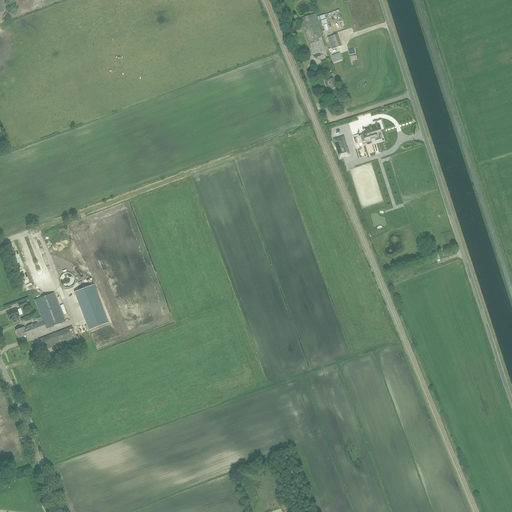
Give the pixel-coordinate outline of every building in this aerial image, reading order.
[(348,0),(358,32),(369,29),(360,1),(361,1),(360,0),(348,0)] [(332,49),(342,46),(338,34),(327,38),(332,49)] [(331,57),(333,62),(341,60),(339,54),(331,57)] [(324,68),(329,66),(331,65),(332,65),(329,58),(326,59),(326,60),(321,62),(324,68)] [(337,87),(334,78),(333,74),(329,75),(329,76),(323,78),(325,85),(328,84),(330,89),(337,87)] [(383,139),(379,125),(367,129),(368,133),(360,136),(362,142),(374,138),(375,141),(383,139)] [(354,131),(356,136),(365,133),(363,128),(354,131)] [(343,137),(334,140),(340,157),(349,154),(343,137)] [(60,278),(60,280),(60,282),(61,285),(63,286),(65,287),(67,288),(69,287),(72,286),(73,285),(74,282),(75,280),(74,278),(73,276),(72,274),(69,273),(67,273),(65,273),(63,274),(61,276),(60,278)] [(89,330),(107,323),(93,285),(74,292),(89,330)] [(36,319),(38,322),(24,328),(24,327),(15,331),(18,339),(27,335),(26,335),(29,334),(30,337),(46,330),(46,329),(65,322),(54,293),(34,300),(41,317),(36,319)] [(16,309),(6,313),(7,314),(6,315),(7,317),(8,318),(9,320),(12,319),(14,323),(18,321),(17,317),(19,316),(16,309)] [(62,349),(78,343),(72,328),(40,340),(44,350),(60,344),(62,349)]
